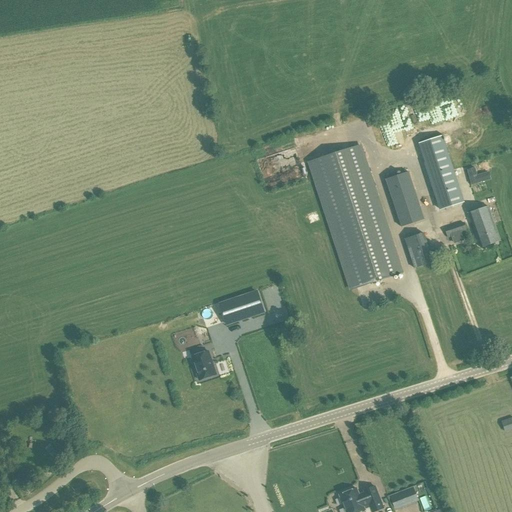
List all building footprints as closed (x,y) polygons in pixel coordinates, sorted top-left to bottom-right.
[(383,114),(384,121),(394,119),(393,112),(383,114)] [(362,145),(310,162),(353,292),(357,290),(405,274),(362,145)] [(445,147),(423,155),(441,210),(463,202),(445,147)] [(480,163),(465,168),(467,174),(482,169),(480,163)] [(414,189),(408,173),(385,180),(391,197),(414,189)] [(488,206),(468,214),(480,248),(500,241),(488,206)] [(464,222),(445,229),(448,238),(467,232),(464,222)] [(424,233),(405,239),(415,269),(433,263),(424,233)] [(246,295),(276,292),(275,283),(245,287),(246,295)] [(257,314),(251,297),(209,311),(215,328),(257,314)] [(385,322),(387,333),(401,330),(399,320),(385,322)] [(226,375),(218,353),(201,359),(209,382),(226,375)] [(356,488),(340,495),(346,511),(359,511),(365,510),(364,507),(369,505),(372,511),(373,511),(384,508),(375,487),(364,491),(365,492),(359,495),(356,488)] [(391,510),(416,501),(410,487),(386,496),(391,510)]
